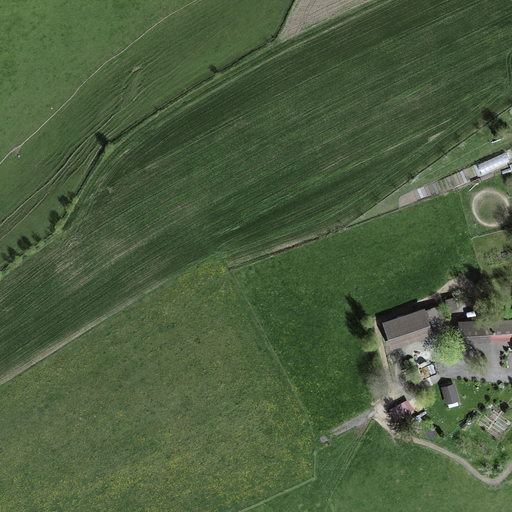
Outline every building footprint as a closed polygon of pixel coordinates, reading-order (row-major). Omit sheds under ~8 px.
[(501,163),(511,158),(511,147),(497,154),(501,163)] [(422,307),(386,321),(396,347),(432,333),(422,307)] [(511,324),(464,327),(465,342),(511,339),(511,324)] [(453,383),(440,387),(445,404),(458,401),(453,383)] [(413,413),(406,400),(388,411),(395,423),(413,413)]
